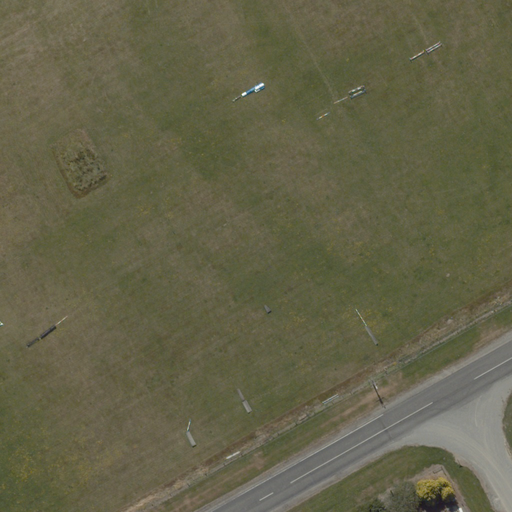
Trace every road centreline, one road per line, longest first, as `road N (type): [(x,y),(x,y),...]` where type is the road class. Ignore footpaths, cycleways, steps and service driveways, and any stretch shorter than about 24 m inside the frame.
road 1 (unknown): [(229,0),(454,391)]
road 2 (tertiary): [(241,511),(454,391)]
